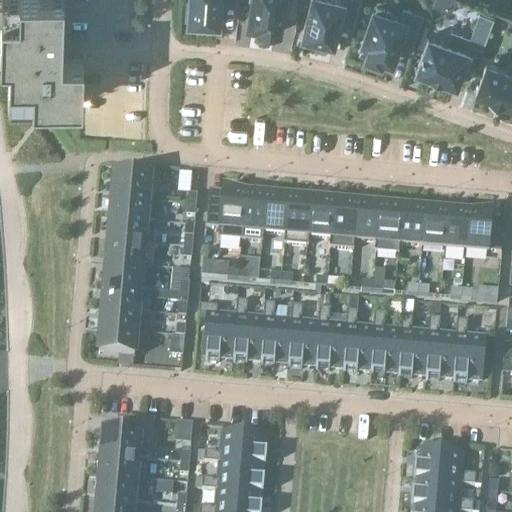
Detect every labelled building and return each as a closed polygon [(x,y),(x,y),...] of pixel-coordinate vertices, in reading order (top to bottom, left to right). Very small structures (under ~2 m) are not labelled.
[(62,0),(0,0),(0,24),(0,58),(9,59),(7,101),(80,103),(81,103),(82,59),(61,58),(55,57),(56,38),(62,38),(62,0)] [(235,1),(235,0),(188,0),(189,1),(186,1),(185,19),(187,19),(187,23),(218,26),(220,0),(235,1)] [(295,10),(296,0),(252,0),(249,26),(259,28),(258,30),(278,33),(282,8),(295,10)] [(359,0),(342,0),(342,1),(336,0),(310,0),(301,38),(333,45),(338,23),(353,27),(359,0)] [(394,53),(395,49),(408,53),(421,15),(402,9),(399,19),(388,16),(390,12),(375,7),(374,11),(372,11),(362,42),(359,52),(367,55),(366,58),(379,62),(380,59),(390,62),(393,53),(394,53)] [(491,22),(477,18),(467,47),(480,51),(491,22)] [(415,71),(457,87),(469,52),(428,36),(415,71)] [(511,72),(485,63),(474,93),(488,98),(488,99),(501,104),(502,103),(511,106),(511,72)] [(212,139),(237,141),(237,133),(213,131),(212,139)] [(114,174),(112,199),(148,202),(150,178),(114,174)] [(245,197),(222,189),(217,240),(242,243),(243,233),(242,233),(245,197)] [(187,206),(196,207),(197,196),(188,195),(187,206)] [(266,199),(245,197),(242,233),(243,233),(262,235),(266,199)] [(110,220),(146,223),(148,202),(112,199),(110,220)] [(288,201),(266,199),(262,235),(284,237),(285,237),(288,201)] [(308,239),(311,200),(298,199),(297,202),(288,201),(285,237),(284,237),(283,246),(308,248),(309,239),(308,239)] [(325,202),(311,200),(308,239),(309,239),(330,241),(334,205),(325,204),(325,202)] [(354,243),(357,207),(334,205),(330,241),(329,250),(354,252),(354,243)] [(195,218),(196,207),(187,206),(186,217),(195,218)] [(379,209),(357,207),(354,243),(375,245),(376,245),(379,209)] [(399,247),(402,208),(389,207),(389,210),(379,209),(376,245),(375,245),(374,254),(399,256),(399,247)] [(416,210),(402,208),(399,247),(422,249),(425,213),(416,212),(416,210)] [(488,253),(501,254),(503,231),(490,230),(492,212),(468,217),(465,253),(488,255),(488,253)] [(444,251),(447,215),(425,213),(422,249),(444,251)] [(468,217),(447,215),(444,251),(465,253),(468,217)] [(108,242),(144,245),(146,223),(110,220),(108,242)] [(184,238),(183,249),(192,249),(193,239),(184,238)] [(106,265),(142,268),(144,245),(108,242),(106,265)] [(191,260),(192,249),(183,249),(182,260),(191,260)] [(104,288),(140,291),(140,290),(142,268),(106,265),(104,288)] [(237,280),(238,272),(227,271),(227,279),(237,280)] [(238,272),(237,280),(248,281),(249,272),(238,272)] [(281,284),(281,275),(270,274),(270,283),(281,284)] [(281,275),(281,284),(291,285),(292,276),(281,275)] [(326,288),(327,279),(316,278),(315,287),(326,288)] [(338,280),(327,279),(326,288),(337,289),(338,280)] [(372,292),(373,283),(362,282),(361,291),(372,292)] [(179,294),(188,295),(189,284),(180,283),(179,294)] [(373,283),(372,292),(383,293),(384,284),(373,283)] [(417,296),(418,287),(407,286),(406,295),(417,296)] [(418,287),(417,296),(428,297),(429,288),(418,287)] [(140,291),(104,288),(102,310),(138,314),(138,315),(147,315),(150,291),(140,290),(140,291)] [(461,300),(461,291),(450,290),(450,299),(461,300)] [(472,292),(461,291),(461,300),(472,301),(472,292)] [(188,295),(179,294),(178,305),(187,306),(188,295)] [(247,362),(259,363),(263,321),(262,321),(243,320),(244,315),(246,315),(247,304),(236,303),(235,319),(232,361),(233,361),(232,364),(246,365),(247,362)] [(262,321),(263,321),(259,363),(260,363),(260,367),(274,368),(274,364),(287,365),(290,324),(271,322),(271,317),(273,317),(274,306),(264,305),(262,321)] [(219,359),(232,361),(235,319),(216,317),(217,308),(199,307),(198,317),(207,318),(203,358),(205,358),(205,362),(219,363),(219,359)] [(290,324),(287,365),(288,365),(287,369),(301,370),(302,367),(314,368),(318,326),(317,326),(298,325),(299,319),(301,320),(302,309),(291,308),(290,324)] [(136,334),(138,315),(138,314),(102,310),(100,331),(136,334)] [(317,326),(318,326),(314,368),(315,368),(315,371),(329,373),(329,369),(342,370),(345,329),(326,327),(326,322),(328,322),(329,311),(319,310),(317,326)] [(345,329),(342,370),(343,370),(342,374),(356,375),(357,371),(369,373),(373,331),(372,331),(353,329),(354,324),(356,324),(357,313),(346,312),(345,329)] [(372,331),(373,331),(369,373),(370,373),(370,376),(384,377),(384,374),(397,375),(400,333),(381,332),(381,327),(383,327),(384,316),(374,315),(372,331)] [(400,333),(397,375),(398,375),(397,379),(411,380),(412,376),(424,377),(428,336),(427,336),(408,334),(409,329),(411,329),(412,318),(401,317),(400,333)] [(439,379),(452,380),(455,338),(436,337),(436,331),(438,332),(439,321),(429,320),(427,336),(428,336),(424,377),(425,377),(425,381),(439,382),(439,379)] [(455,338),(452,380),(453,380),(452,383),(466,385),(467,381),(480,382),(483,341),(463,339),(464,334),(466,334),(467,323),(456,322),(455,338)] [(175,337),(184,338),(185,327),(176,326),(175,337)] [(134,359),(136,334),(100,331),(98,356),(134,359)] [(184,338),(175,337),(170,337),(169,356),(182,358),(184,338)] [(511,353),(504,353),(503,364),(511,364),(511,353)] [(511,376),(511,367),(511,364),(503,364),(502,375),(511,376)] [(103,433),(101,457),(137,460),(139,436),(103,433)] [(220,465),(261,468),(261,467),(265,468),(266,454),(263,453),(264,440),(222,436),(220,456),(215,456),(215,454),(204,453),(203,464),(220,465)] [(180,464),(189,465),(190,454),(181,453),(180,464)] [(417,481),(417,482),(458,485),(458,486),(474,487),(475,477),(464,476),(464,478),(459,477),(461,457),(419,454),(418,467),(414,467),(413,480),(417,481)] [(99,478),(135,481),(135,480),(137,460),(101,457),(99,478)] [(189,465),(180,464),(179,475),(188,476),(189,465)] [(260,481),(261,468),(220,465),(218,484),(213,483),(213,482),(202,481),(201,491),(217,493),(217,492),(259,496),(259,495),(262,495),(264,481),(260,481)] [(135,481),(99,478),(97,500),(133,504),(143,505),(145,481),(135,480),(135,481)] [(458,485),(417,482),(415,494),(412,494),(411,508),(414,508),(414,509),(445,511),(472,511),(473,504),(462,503),(462,505),(456,505),(458,486),(458,485)] [(489,483),(488,494),(497,495),(497,484),(489,483)] [(258,508),(259,496),(217,492),(217,493),(216,511),(210,511),(211,509),(200,508),(199,511),(261,511),(261,509),(258,508)] [(497,495),(488,494),(487,505),(496,506),(497,495)] [(176,507),(185,508),(186,497),(177,496),(176,507)] [(132,511),(133,504),(97,500),(96,511),(132,511)] [(148,502),(148,511),(161,511),(175,511),(175,503),(148,502)]
